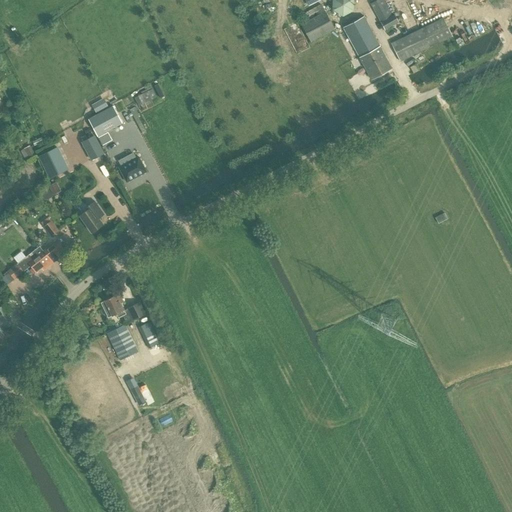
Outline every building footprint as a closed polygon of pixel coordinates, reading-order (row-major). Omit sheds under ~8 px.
[(394,15),(392,16),(383,0),(376,0),(370,4),(385,30),(398,22),(394,15)] [(322,4),(300,16),(304,24),(302,25),(311,42),(335,29),(326,12),(322,4)] [(371,79),(392,68),(364,16),(343,27),(371,79)] [(400,61),(451,36),(442,18),(391,43),(400,61)] [(142,94),(134,98),(138,106),(151,100),(156,97),(152,89),(151,87),(141,93),(142,94)] [(113,107),(89,120),(98,136),(122,123),(113,107)] [(82,142),(91,160),(103,154),(94,136),(82,142)] [(31,145),(22,150),(25,156),(34,152),(31,145)] [(57,148),(39,156),(49,178),(67,169),(57,148)] [(122,166),(119,167),(127,182),(146,172),(138,157),(135,159),(133,154),(119,161),(122,166)] [(56,182),(51,185),(55,193),(60,190),(56,182)] [(103,215),(101,213),(94,202),(87,207),(89,209),(80,216),(92,232),(102,225),(98,219),(103,215)] [(50,216),(42,222),(52,236),(60,230),(50,216)] [(53,263),(67,251),(58,239),(43,251),(53,263)] [(39,247),(18,264),(24,271),(31,266),(36,272),(42,268),(44,270),(53,263),(43,251),(39,247)] [(10,282),(14,279),(24,271),(18,263),(4,274),(10,282)] [(121,303),(123,302),(119,293),(105,300),(108,307),(104,309),(108,318),(119,312),(121,316),(126,314),(121,303)] [(133,320),(145,314),(140,303),(127,309),(133,320)] [(2,332),(10,326),(2,316),(0,317),(0,342),(0,343),(6,338),(2,332)] [(149,348),(160,343),(149,321),(138,327),(149,348)] [(120,360),(138,352),(125,324),(107,333),(120,360)] [(138,386),(133,389),(138,398),(143,395),(138,386)]
